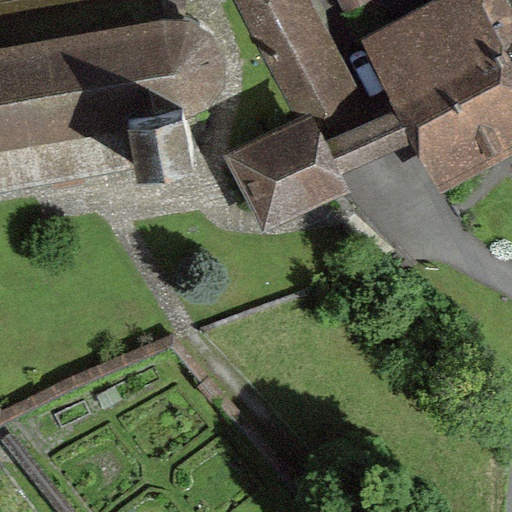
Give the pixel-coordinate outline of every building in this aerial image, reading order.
[(137,160),(193,150),(185,105),(200,98),(211,87),(219,65),(219,49),(207,27),(194,17),(179,13),(176,0),(5,0),(0,1),(0,177),(91,161),(135,153),(137,160)] [(298,0),(238,0),(305,130),(314,132),(357,114),(298,0)] [(511,0),(481,0),(485,6),(511,57),(511,0)] [(447,170),(511,135),(511,57),(485,6),(389,60),(414,107),(422,123),(447,170)] [(414,107),(328,143),(335,159),(422,123),(414,107)] [(335,159),(328,143),(314,132),(305,130),(291,127),(240,152),(271,213),(325,186),(327,179),(333,177),(335,159)]
